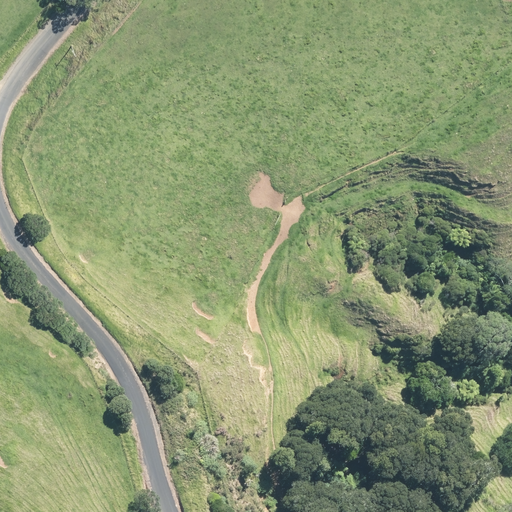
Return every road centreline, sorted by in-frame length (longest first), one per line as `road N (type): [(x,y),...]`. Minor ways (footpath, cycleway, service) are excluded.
road 1 (unclassified): [(0,207),(32,264),(119,367),(165,511)]
road 2 (unclassified): [(83,0),(40,49),(0,115)]
